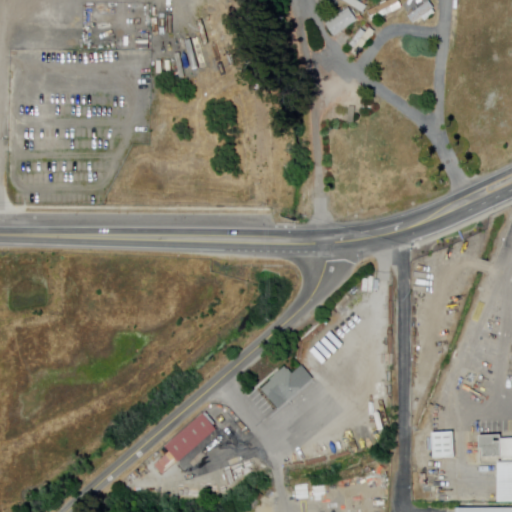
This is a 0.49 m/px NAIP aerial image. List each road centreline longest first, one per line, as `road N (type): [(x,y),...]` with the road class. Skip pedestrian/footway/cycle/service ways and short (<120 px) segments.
road 1 (tertiary): [(486,198),(428,223),(341,241),(0,237)]
road 2 (residential): [(62,511),(319,293),(341,241)]
